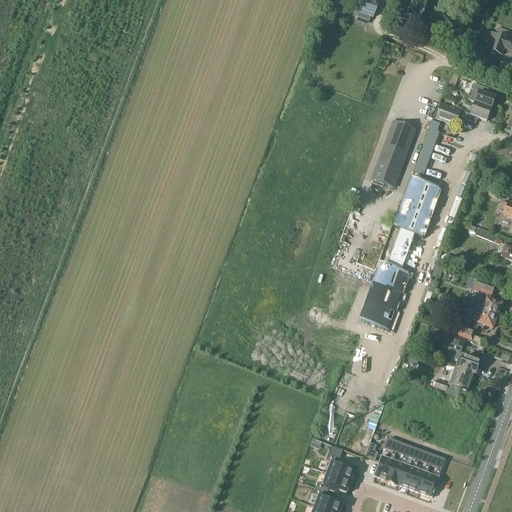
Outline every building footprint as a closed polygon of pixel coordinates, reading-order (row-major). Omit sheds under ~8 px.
[(379,3),(376,2),(377,0),(362,0),(357,15),(358,15),(357,18),(369,23),(370,19),(373,20),(379,3)] [(459,20),(435,12),(418,5),(411,23),(429,29),(432,21),(444,26),(443,29),(448,31),(449,31),(450,29),(455,30),(459,20)] [(497,29),(494,36),(490,34),(485,48),(489,49),(489,51),(491,51),(491,53),(495,54),(496,54),(502,55),(504,49),(511,52),(511,41),(507,40),(506,39),(509,33),(497,29)] [(474,85),(467,102),(475,105),(491,111),(496,99),(490,97),(489,93),(489,91),(478,86),(474,85)] [(471,116),(468,115),(465,120),(477,125),(478,121),(482,121),(487,123),(491,111),(475,105),(471,116)] [(461,113),(442,106),(437,120),(456,127),(461,113)] [(434,123),(431,131),(436,133),(439,125),(434,123)] [(415,132),(394,124),(373,180),(395,188),(415,132)] [(423,149),(420,156),(428,159),(430,151),(423,149)] [(491,190),(488,196),(500,200),(502,194),(491,190)] [(410,248),(425,208),(405,201),(391,241),(394,242),(410,248)] [(503,216),(511,219),(511,227),(510,234),(511,234),(511,205),(511,203),(509,202),(503,216)] [(476,229),(455,220),(453,225),(475,234),(476,229)] [(497,237),(478,229),(475,236),(494,244),(497,237)] [(498,238),(496,243),(500,245),(498,252),(499,252),(497,257),(502,259),(501,260),(508,263),(506,267),(511,269),(511,248),(504,245),(505,241),(498,238)] [(375,276),(355,331),(390,344),(409,289),(398,285),(410,248),(394,242),(380,278),(375,276)] [(477,282),(476,287),(474,292),(478,293),(484,295),(485,292),(492,295),(495,288),(477,282)] [(428,306),(432,295),(427,293),(423,304),(428,306)] [(476,302),(475,305),(476,307),(476,310),(482,313),(497,318),(501,306),(486,300),(483,299),(482,299),(484,295),(478,293),(476,297),(476,300),(476,302)] [(470,329),(461,326),(457,337),(472,343),(478,327),(483,329),(484,327),(492,329),(497,318),(482,313),(474,310),(469,324),(472,325),(470,329)] [(457,361),(454,368),(461,370),(475,375),(480,363),(474,361),(474,359),(470,358),(469,360),(464,358),(465,355),(461,353),(462,349),(465,341),(452,335),(451,337),(446,335),(441,347),(447,349),(455,352),(453,359),(457,361)] [(431,390),(444,395),(445,394),(454,398),(458,388),(467,391),(473,375),(475,376),(475,375),(461,370),(454,368),(448,386),(435,381),(433,387),(432,387),(431,390)] [(376,472),(374,478),(385,482),(385,484),(393,462),(396,454),(400,444),(388,440),(384,450),(392,453),(390,461),(381,458),(379,463),(376,472)] [(393,462),(385,484),(396,488),(397,486),(404,466),(407,459),(411,448),(400,444),(396,454),(404,457),(401,465),(393,462)] [(328,456),(326,462),(331,464),(327,475),(352,484),(355,477),(353,476),(355,472),(351,471),(337,466),(340,460),(343,451),(332,446),(328,456)] [(397,486),(396,488),(397,488),(397,487),(408,491),(416,470),(418,463),(422,452),(411,448),(407,459),(408,459),(415,462),(412,469),(405,466),(404,466),(397,486)] [(369,450),(366,458),(375,462),(378,453),(369,450)] [(416,470),(408,491),(419,495),(427,475),(430,467),(434,456),(422,452),(418,463),(419,463),(426,466),(423,473),(416,471),(416,470)] [(427,475),(419,495),(431,499),(445,461),(434,456),(430,467),(437,470),(435,477),(427,475)] [(318,484),(315,490),(327,494),(329,489),(346,495),(347,491),(349,492),(352,484),(327,475),(322,486),(318,484)] [(315,490),(313,496),(318,498),(314,509),(323,511),(341,511),(342,510),(341,510),(342,506),(325,499),(327,494),(315,490)]
